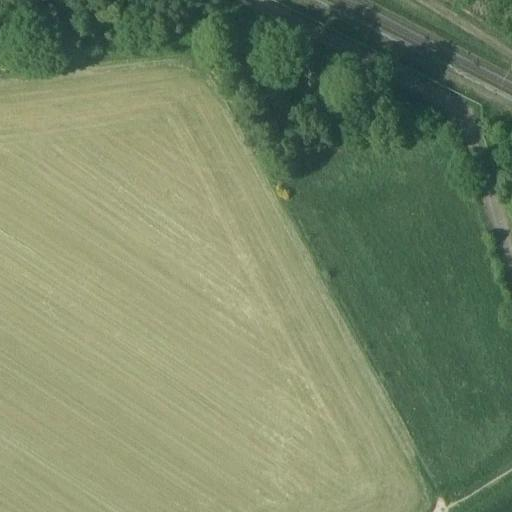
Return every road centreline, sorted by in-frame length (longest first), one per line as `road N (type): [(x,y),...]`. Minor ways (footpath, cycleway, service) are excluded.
road 1 (track): [(0,78),(196,31),(443,494),(441,511)]
road 2 (track): [(511,256),(457,108),(244,0)]
